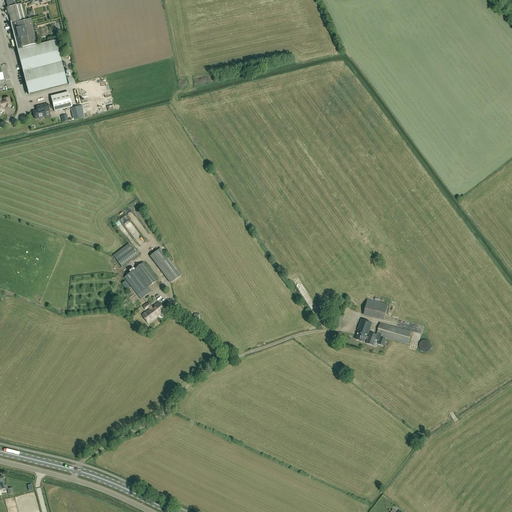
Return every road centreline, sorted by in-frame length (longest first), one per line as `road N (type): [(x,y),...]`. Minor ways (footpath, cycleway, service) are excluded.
road 1 (primary): [(171,511),(94,476),(0,451)]
road 2 (unclassified): [(149,511),(73,479),(0,461)]
